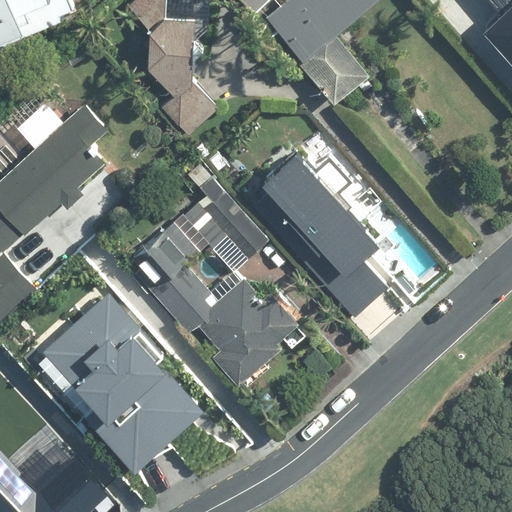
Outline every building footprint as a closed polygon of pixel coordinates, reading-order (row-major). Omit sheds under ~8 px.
[(0,0),(0,41),(59,17),(58,13),(74,6),(70,0),(0,0)] [(248,0),(258,11),(271,0),(248,0)] [(280,0),(265,12),(331,94),(367,66),(335,26),(366,0),(280,0)] [(481,32),(511,65),(511,0),(491,0),(503,13),(481,32)] [(216,103),(189,74),(194,13),(152,9),(146,73),(155,94),(188,129),(216,103)] [(0,319),(38,285),(5,248),(61,198),(67,205),(84,189),(78,183),(105,158),(90,143),(109,126),(84,99),(0,174),(0,319)] [(381,238),(295,144),(263,173),(273,184),(255,201),(353,309),(387,278),(364,253),(381,238)] [(270,236),(219,180),(133,257),(142,267),(138,270),(188,326),(200,315),(224,342),(212,353),(237,381),(302,323),(270,288),(264,293),(246,273),(219,297),(187,261),(211,239),(236,266),(270,236)] [(93,276),(76,259),(48,287),(57,296),(51,302),(59,310),(93,276)] [(39,349),(139,462),(211,399),(111,286),(39,349)] [(0,432),(0,511),(87,511),(115,488),(76,444),(38,476),(0,432)]
